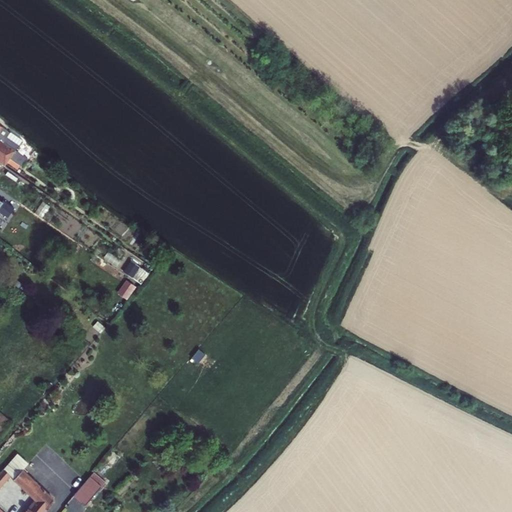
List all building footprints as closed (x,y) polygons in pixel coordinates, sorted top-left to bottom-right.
[(0,146),(4,149),(9,153),(13,148),(1,139),(4,134),(0,131),(0,146)] [(4,149),(0,146),(0,169),(11,154),(9,153),(4,149)] [(138,281),(145,270),(130,261),(123,272),(138,281)] [(127,279),(117,292),(127,300),(136,286),(127,279)] [(0,439),(10,426),(0,418),(0,439)] [(32,511),(51,511),(60,501),(23,470),(14,482),(40,504),(32,511)] [(97,471),(94,475),(106,485),(109,481),(97,471)] [(0,511),(0,491),(11,479),(4,473),(0,476),(0,511)] [(94,475),(78,495),(89,505),(106,485),(94,475)]
